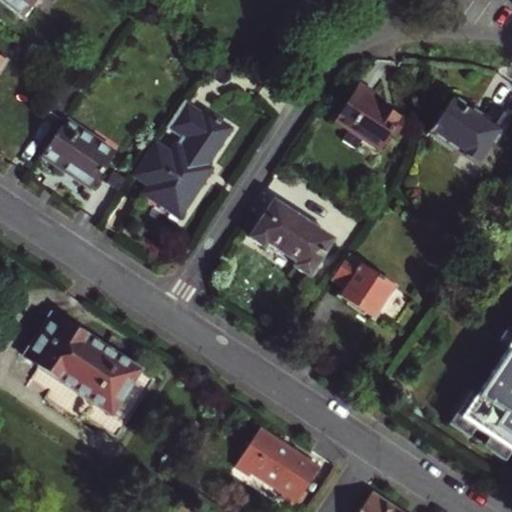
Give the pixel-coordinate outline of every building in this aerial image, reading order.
[(37,0),(8,0),(27,13),(37,0)] [(71,123),(92,90),(77,80),(56,113),(71,123)] [(371,101),(356,91),(332,127),(377,157),(388,141),(393,144),(404,128),(369,105),(371,101)] [(185,215),(210,176),(204,172),(211,162),(232,126),(192,101),(174,129),(198,144),(192,154),(186,150),(180,159),(164,149),(145,179),(157,186),(152,194),(185,215)] [(482,123),(449,102),(426,136),(477,168),(508,119),(491,109),(482,123)] [(122,156),(71,123),(51,156),(101,188),(122,156)] [(204,172),(210,176),(217,166),(211,162),(204,172)] [(316,278),(339,239),(278,202),(255,240),(271,250),(273,247),(302,264),(299,268),(316,278)] [(368,264),(355,257),(338,284),(350,292),(345,300),(381,322),(400,290),(365,268),(368,264)] [(22,288),(1,274),(0,274),(0,290),(14,300),(22,288)] [(140,372),(54,314),(24,359),(109,417),(140,372)] [(511,349),(467,424),(511,450),(511,349)] [(296,507),(321,470),(261,431),(237,467),(251,477),(254,473),(285,494),(282,498),(296,507)] [(393,511),(365,493),(351,511),(393,511)]
